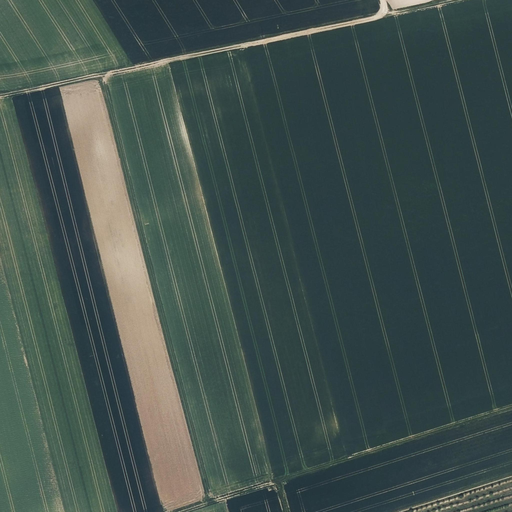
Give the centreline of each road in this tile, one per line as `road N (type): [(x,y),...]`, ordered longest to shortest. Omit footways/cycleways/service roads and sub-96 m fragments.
road 1 (track): [(459,0),(0,96)]
road 2 (track): [(104,75),(212,500)]
road 3 (track): [(511,405),(278,479),(287,511)]
